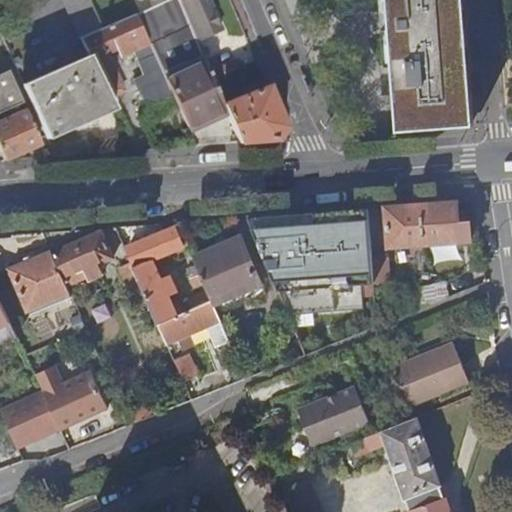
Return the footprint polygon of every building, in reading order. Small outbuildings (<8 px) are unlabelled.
[(79,39),(102,30),(88,0),(60,0),(78,40),(79,39)] [(223,106),(212,80),(195,43),(176,0),(169,0),(153,7),(134,15),(172,96),(185,125),(226,113),(223,106)] [(169,0),(176,0),(195,43),(222,32),(207,0),(149,0),(153,7),(169,0)] [(397,131),(473,125),(463,0),(387,0),(388,15),(397,131)] [(172,96),(134,15),(102,30),(79,39),(88,56),(108,97),(122,91),(105,53),(117,48),(120,56),(132,51),(144,78),(134,82),(146,106),(172,96)] [(46,139),(114,109),(108,97),(88,56),(22,86),(46,139)] [(0,107),(19,99),(7,72),(0,74),(0,107)] [(284,129),(267,88),(223,106),(226,113),(239,145),(276,142),(284,129)] [(0,152),(4,161),(40,145),(25,112),(0,123),(0,152)] [(460,243),(458,203),(422,206),(424,246),(460,243)] [(422,206),(387,208),(389,248),(424,246),(422,206)] [(369,210),(249,218),(276,289),(374,281),(372,260),(369,210)] [(134,268),(152,311),(159,326),(176,318),(167,296),(176,292),(171,279),(161,283),(152,261),(182,248),(174,229),(128,249),(135,267),(134,268)] [(103,233),(53,254),(67,286),(87,277),(89,282),(103,275),(100,266),(114,259),(103,233)] [(242,238),(194,258),(197,265),(205,285),(208,292),(213,302),(214,305),(262,285),(242,238)] [(53,254),(11,271),(29,313),(71,295),(67,286),(53,254)] [(384,259),(372,260),(374,281),(386,280),(384,259)] [(134,268),(131,264),(120,269),(141,316),(152,311),(134,268)] [(205,285),(197,265),(186,270),(194,289),(205,285)] [(426,298),(450,295),(448,281),(424,284),(426,298)] [(192,311),(213,302),(208,292),(188,302),(192,311)] [(0,330),(11,326),(0,301),(0,330)] [(230,343),(214,305),(213,302),(192,311),(176,318),(159,326),(167,345),(208,326),(217,347),(230,343)] [(0,347),(18,339),(11,326),(0,330),(0,347)] [(469,383),(454,344),(396,368),(412,407),(469,383)] [(174,361),(183,382),(198,377),(189,355),(174,361)] [(502,385),(500,367),(480,375),(484,393),(502,385)] [(43,394),(61,432),(107,411),(92,375),(63,387),(55,369),(35,377),(43,394)] [(373,423),(357,387),(301,410),(316,447),(373,423)] [(43,394),(1,411),(8,426),(18,450),(61,432),(43,394)] [(135,425),(157,416),(152,403),(129,413),(135,425)] [(450,511),(417,419),(387,431),(351,445),(355,456),(386,443),(410,511),(450,511)] [(0,445),(5,456),(18,450),(8,426),(0,429),(0,445)] [(321,511),(307,481),(282,493),(290,511),(288,511),(321,511)]
